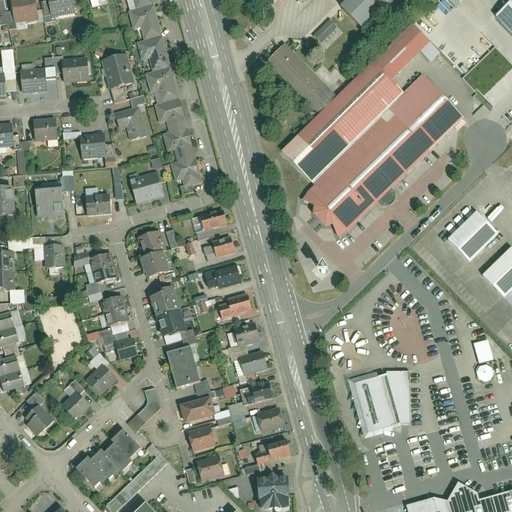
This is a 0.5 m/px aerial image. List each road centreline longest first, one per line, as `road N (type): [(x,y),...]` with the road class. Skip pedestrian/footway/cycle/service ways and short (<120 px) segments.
road 1 (residential): [(154,364),(118,232),(198,203),(212,183),(161,0)]
road 2 (tertiary): [(201,0),(286,322)]
road 3 (residential): [(483,142),(480,165),(337,305),(286,322)]
road 4 (tertiary): [(286,322),(338,511)]
road 5 (residential): [(49,470),(154,364)]
